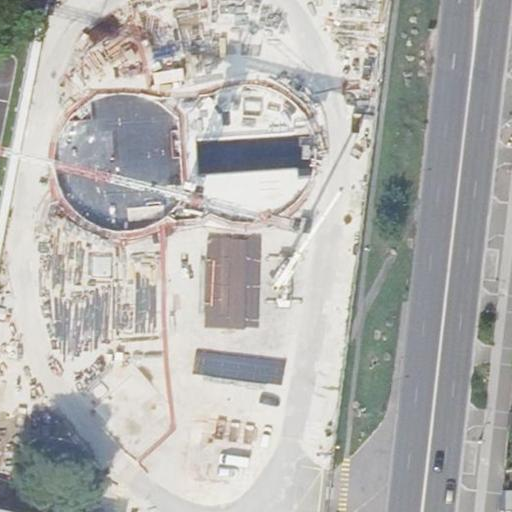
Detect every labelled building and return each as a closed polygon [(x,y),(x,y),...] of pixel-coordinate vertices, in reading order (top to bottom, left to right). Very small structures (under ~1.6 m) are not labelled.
[(159,35),(155,0),(135,0),(138,37),(159,35)] [(383,23),(383,0),(329,0),(328,30),(361,32),(361,22),(383,23)] [(164,59),(142,65),(150,97),(173,91),(164,59)] [(186,123),(184,128),(183,127),(172,113),(158,102),(143,96),(126,93),(109,94),(94,100),(80,109),(68,120),(58,138),(54,157),(55,176),(62,195),(73,211),(89,223),(107,230),(127,232),(144,229),(161,222),(175,210),(185,196),(188,187),(197,200),(214,213),(233,221),(254,222),(274,217),(291,207),(304,193),(313,175),(317,155),(315,136),(307,117),(294,102),(280,92),(264,86),(247,84),(230,86),(214,93),(198,105),(186,123)] [(93,409),(129,448),(174,406),(138,367),(93,409)] [(0,405),(0,431),(10,434),(18,407),(1,402),(0,405)] [(202,430),(199,481),(251,484),(254,433),(202,430)]
